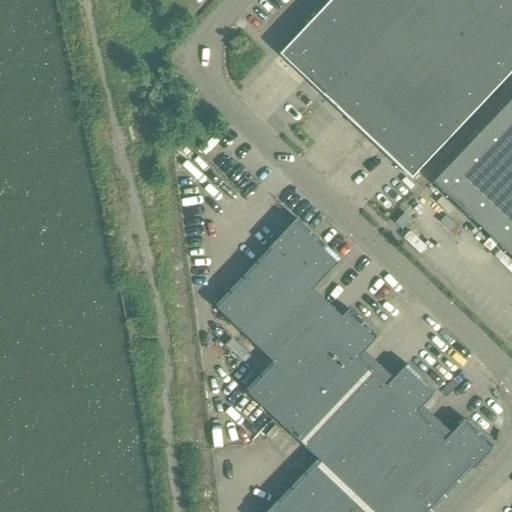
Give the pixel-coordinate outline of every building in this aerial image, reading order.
[(280,55),(324,96),(393,24),(367,0),(332,0),(301,33),(280,55)] [(367,0),(393,24),(414,0),(367,0)] [(414,0),(393,24),(436,65),(497,0),(414,0)] [(511,0),(497,0),(436,65),(480,107),(511,73),(511,0)] [(324,96),(367,137),(436,65),(393,24),(324,96)] [(436,65),(367,137),(412,179),(480,107),(436,65)] [(511,99),(433,183),(511,257),(511,99)] [(245,391),(274,418),(364,323),(355,315),(354,315),(349,310),(344,315),(342,317),(314,290),(336,266),(341,261),(336,256),(336,255),(303,224),(302,224),(297,219),(292,224),(214,307),(272,362),(245,391)] [(274,418),(302,445),(372,373),(358,359),(374,343),(374,342),(378,337),(373,333),(373,332),(364,323),(274,418)] [(302,445),(318,459),(330,471),(422,378),(413,370),(407,365),(402,370),(387,386),(372,373),(302,445)] [(422,378),(330,471),(361,500),(430,428),(416,414),(432,398),(432,397),(436,392),(431,388),(431,387),(422,378)] [(361,500),(362,501),(373,511),(433,511),(495,447),(471,424),(470,424),(465,420),(461,425),(460,425),(445,441),(430,428),(361,500)] [(350,511),(362,501),(361,500),(330,471),(318,459),(267,511),(350,511)] [(373,511),(362,501),(350,511),(373,511)]
